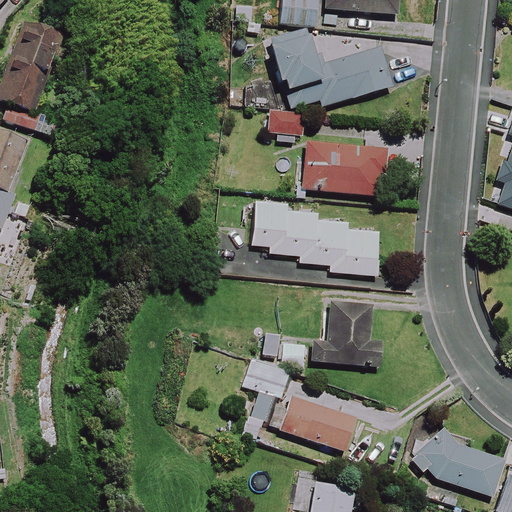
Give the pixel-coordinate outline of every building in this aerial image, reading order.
[(313,30),(315,0),(312,0),(278,0),(277,28),(313,30)] [(396,0),(325,0),(325,14),(395,19),(396,0)] [(0,91),(0,106),(4,108),(0,120),(0,125),(49,143),(56,122),(33,114),(58,41),(22,29),(0,91)] [(310,62),(303,36),(265,46),(277,89),(280,88),(288,114),(316,106),(318,112),(389,92),(378,53),(322,69),(319,59),(310,62)] [(300,118),(268,116),(267,138),(298,140),(300,118)] [(492,185),(501,188),(494,210),(511,215),(511,117),(505,139),(511,141),(503,167),(499,166),(492,185)] [(0,229),(29,140),(0,130),(0,229)] [(303,148),(301,191),(320,192),(320,197),(381,201),(384,153),(303,148)] [(285,208),(252,207),(250,250),(267,251),(267,258),(299,260),(299,267),(328,269),(328,277),(374,279),(377,236),(345,234),(346,227),(315,225),(315,218),(284,216),(285,208)] [(369,311),(328,308),(325,347),(308,346),(306,365),(379,371),(381,346),(367,345),(369,311)] [(303,348),(281,347),(279,369),(301,371),(303,348)] [(287,375),(249,363),(240,389),(279,402),(287,375)] [(352,423),(285,399),(273,433),(341,456),(352,423)] [(501,461),(417,435),(404,475),(489,501),(501,461)] [(348,511),(352,493),(313,486),(308,511),(348,511)]
